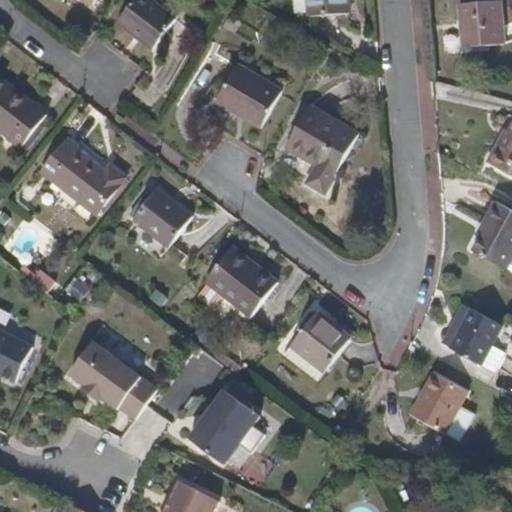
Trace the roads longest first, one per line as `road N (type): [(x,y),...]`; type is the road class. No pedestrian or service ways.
road 1 (residential): [(230,172),(244,199),(343,281),(372,290),(398,281),(414,238),(399,0)]
road 2 (residential): [(0,10),(75,69),(106,75)]
